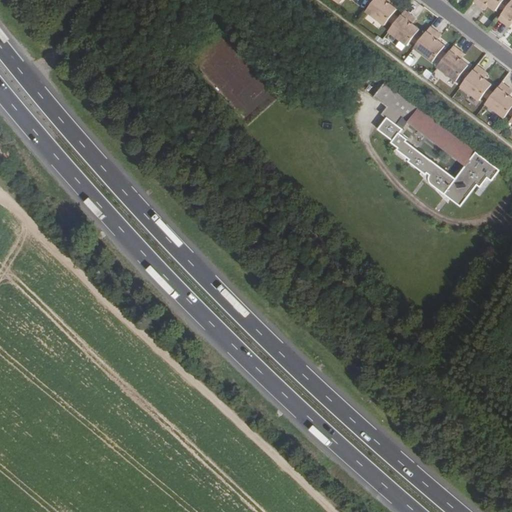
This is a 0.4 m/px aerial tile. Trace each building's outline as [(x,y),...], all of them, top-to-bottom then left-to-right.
[(390,0),(376,0),(368,12),(387,26),(398,10),(391,5),(388,3),(390,0)] [(475,0),(474,2),(483,8),(487,3),(489,5),(497,11),(504,0),(475,0)] [(511,1),(499,19),(508,25),(511,21),(511,20),(511,1)] [(415,18),(406,11),(391,32),(409,46),(421,30),(411,23),(415,18)] [(440,34),(431,27),(416,48),(435,62),(447,46),(439,41),(436,39),(440,34)] [(463,53),(455,47),(439,67),(458,81),(470,65),(462,60),(460,58),(463,53)] [(487,73),(478,66),(462,87),(481,101),(493,85),(485,80),(483,78),(487,73)] [(386,80),(374,95),(388,105),(408,120),(419,105),(386,80)] [(511,90),(503,83),(487,104),(506,118),(511,110),(511,97),(510,97),(508,95),(511,90)] [(399,123),(401,129),(408,120),(388,105),(383,111),(388,115),(399,123)] [(419,105),(408,120),(465,164),(476,148),(419,105)] [(500,168),(476,148),(465,164),(455,176),(406,139),(408,137),(401,132),(401,129),(399,123),(388,115),(379,127),(393,137),(399,144),(398,146),(411,156),(409,158),(423,168),(425,166),(428,169),(427,172),(427,174),(428,176),(429,178),(444,191),(451,182),(456,185),(449,194),(459,203),(476,182),(480,185),(488,174),(492,177),(500,168)]
